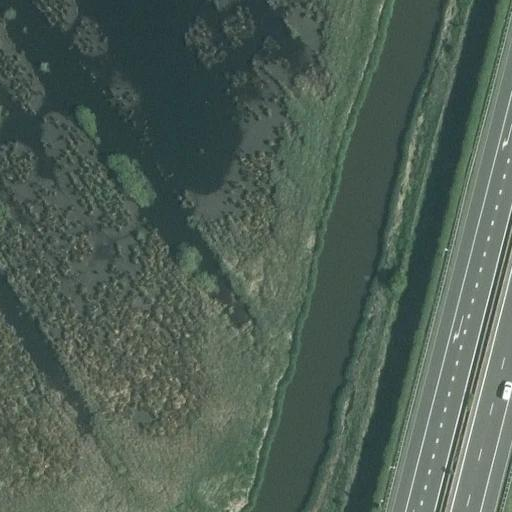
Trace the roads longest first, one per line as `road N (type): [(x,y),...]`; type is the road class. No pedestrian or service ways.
road 1 (motorway): [(511,148),(418,511)]
road 2 (motorway): [(467,511),(511,334)]
